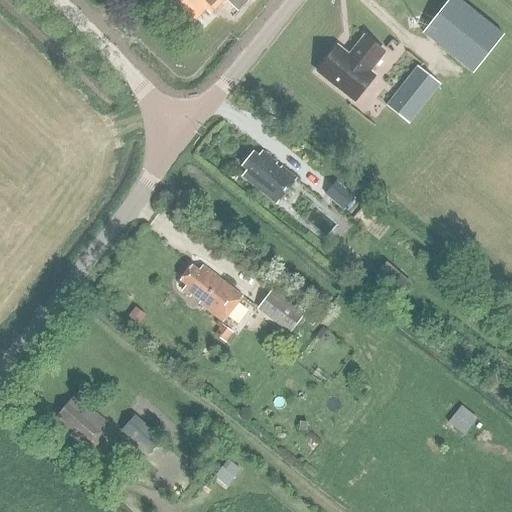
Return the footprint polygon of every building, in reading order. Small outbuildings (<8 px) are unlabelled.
[(166,0),(192,25),(205,11),(209,15),(223,0),(224,0),(237,12),(248,0),(166,0)] [(461,0),(448,0),(422,33),(474,75),(506,36),(461,0)] [(369,73),(384,54),(363,38),(353,50),(355,52),(350,58),(337,48),(317,73),(353,103),(374,77),(369,73)] [(440,86),(417,68),(387,106),(410,125),(440,86)] [(296,180),(280,168),(279,170),(274,167),(276,165),(261,153),(257,158),(252,153),(241,167),(246,171),(242,177),(276,205),(296,180)] [(336,182),(324,195),(343,211),(354,198),(336,182)] [(364,207),(354,219),(367,230),(377,219),(364,207)] [(387,263),(370,284),(396,306),(414,286),(387,263)] [(242,298),(201,267),(198,272),(191,267),(179,282),(186,286),(181,292),(189,298),(191,296),(200,302),(198,305),(222,323),(242,298)] [(305,315),(273,290),(258,310),(290,334),(305,315)] [(127,319),(136,326),(145,316),(135,308),(127,319)] [(322,327),(314,337),(322,343),(330,333),(322,327)] [(226,345),(233,334),(225,329),(218,339),(226,345)] [(111,428),(73,397),(56,417),(73,433),(71,436),(91,453),(111,428)] [(459,407),(447,422),(463,435),(475,419),(459,407)] [(135,416),(121,432),(149,456),(163,440),(135,416)] [(214,477),(227,487),(239,470),(227,461),(214,477)]
